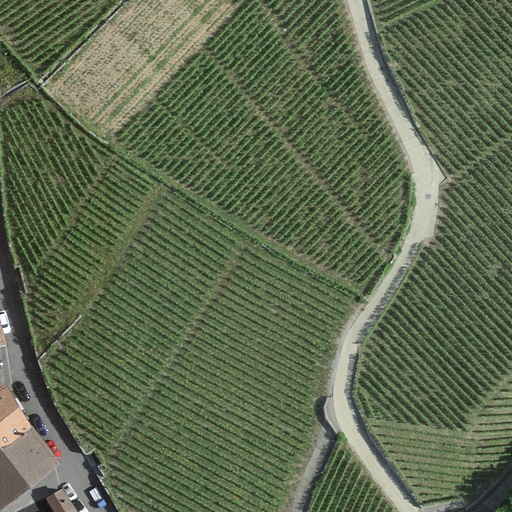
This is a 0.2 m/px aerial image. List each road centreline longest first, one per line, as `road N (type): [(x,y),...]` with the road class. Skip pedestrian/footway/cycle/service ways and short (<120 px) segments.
road 1 (track): [(414,511),(361,445),(344,386),(353,345),(425,220),(422,167),(348,30),(343,0)]
road 2 (residential): [(0,268),(25,375),(100,511)]
